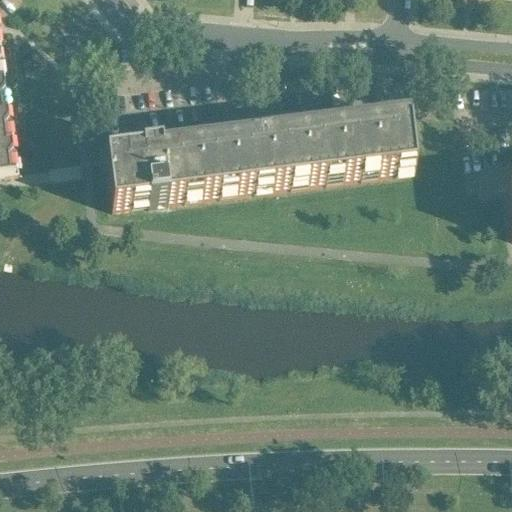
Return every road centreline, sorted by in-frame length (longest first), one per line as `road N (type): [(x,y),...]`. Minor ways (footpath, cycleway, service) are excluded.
road 1 (primary): [(511,464),(314,464),(0,486)]
road 2 (residential): [(393,49),(147,31),(124,24),(105,0)]
